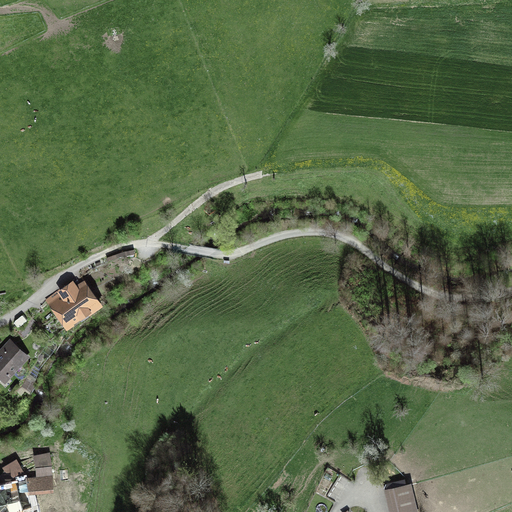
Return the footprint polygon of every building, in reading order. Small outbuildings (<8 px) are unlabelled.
[(105,307),(88,283),(79,289),(76,284),(48,303),(69,333),(105,307)] [(29,357),(10,340),(0,351),(0,377),(7,383),(29,357)] [(34,453),(35,464),(52,464),(52,452),(34,453)] [(18,487),(0,491),(0,511),(17,511),(33,509),(30,491),(53,489),(53,477),(19,480),(18,487)] [(418,511),(411,483),(384,490),(388,511),(418,511)]
